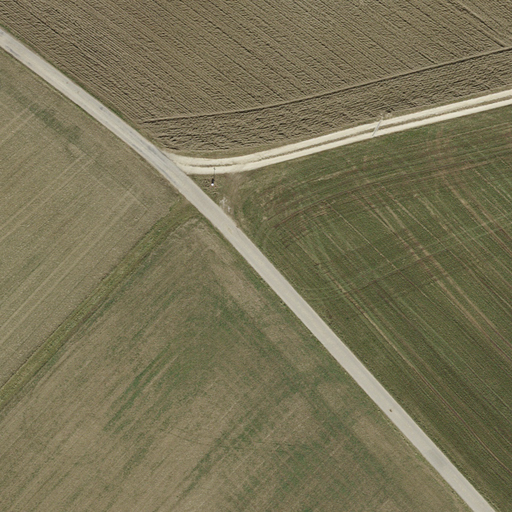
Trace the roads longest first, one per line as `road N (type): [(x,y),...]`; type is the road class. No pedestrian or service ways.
road 1 (unclassified): [(485,511),(189,187),(0,33)]
road 2 (track): [(511,96),(237,164),(157,158)]
road 3 (track): [(0,398),(193,192)]
